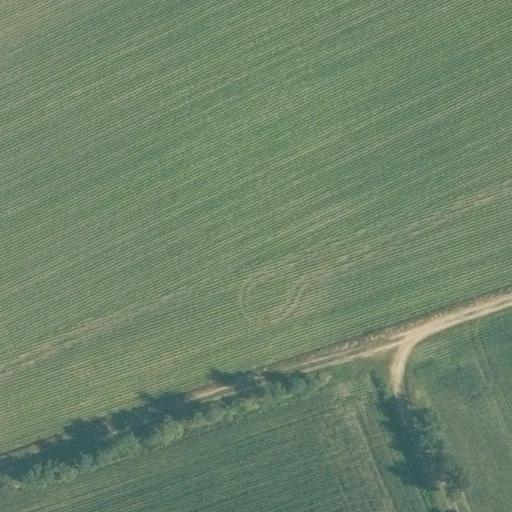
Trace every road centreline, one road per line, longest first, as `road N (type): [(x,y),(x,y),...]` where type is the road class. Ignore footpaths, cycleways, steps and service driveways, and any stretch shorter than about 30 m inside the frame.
road 1 (track): [(384,347),(0,470)]
road 2 (track): [(455,511),(384,347)]
road 3 (track): [(384,347),(511,302)]
